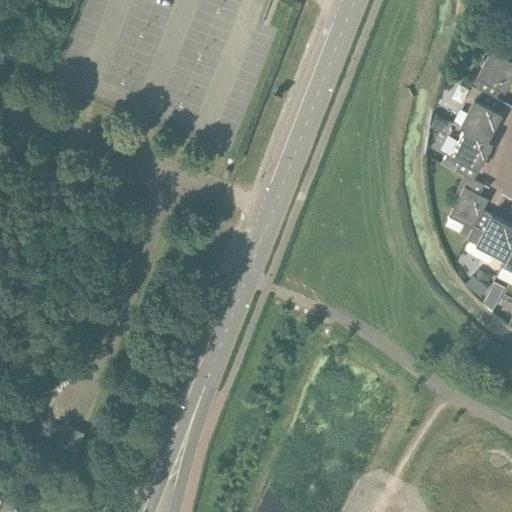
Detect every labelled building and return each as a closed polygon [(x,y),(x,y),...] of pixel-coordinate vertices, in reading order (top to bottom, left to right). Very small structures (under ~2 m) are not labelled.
[(495,99),(496,97),(500,89),(505,91),(511,77),(511,59),(491,48),(477,76),(481,78),(475,88),(483,92),(495,99)] [(464,129),(488,140),(503,113),(498,111),(503,101),(496,97),(495,99),(483,92),(478,100),(474,98),(459,126),(464,129)] [(473,180),(474,179),(493,142),(488,140),(464,129),(450,155),(459,160),(453,170),(464,175),(473,180)] [(474,227),(483,210),(489,199),(480,194),(485,184),(474,179),(473,180),(464,175),(456,191),(460,193),(448,217),(473,229),(474,227)] [(505,259),(511,246),(511,224),(483,210),(474,227),(482,231),(476,244),(505,259)] [(511,246),(505,259),(502,264),(511,268),(511,246)] [(24,423),(38,429),(43,416),(29,410),(24,423)] [(59,443),(77,450),(84,433),(66,426),(59,443)]
